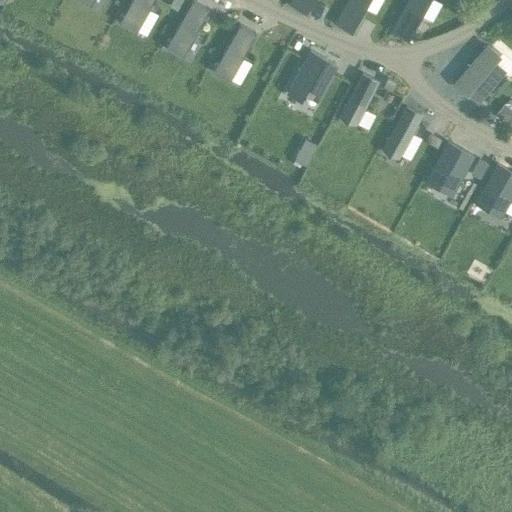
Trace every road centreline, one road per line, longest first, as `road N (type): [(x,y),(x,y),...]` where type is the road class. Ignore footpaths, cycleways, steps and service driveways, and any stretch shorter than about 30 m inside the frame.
road 1 (track): [(399,511),(0,284)]
road 2 (unknown): [(0,311),(340,511)]
